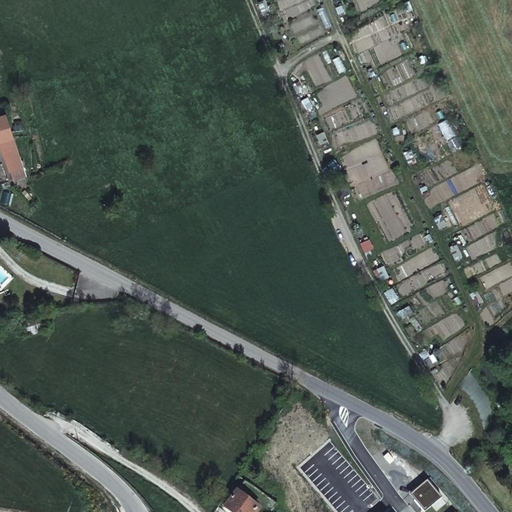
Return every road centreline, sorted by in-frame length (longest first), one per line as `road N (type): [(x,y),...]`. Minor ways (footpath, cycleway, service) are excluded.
road 1 (track): [(250,0),(388,314),(453,415),(439,450)]
road 2 (tertiary): [(377,415),(0,220)]
road 3 (tertiary): [(142,511),(0,393)]
road 4 (unknown): [(199,511),(82,432),(43,427)]
road 5 (tertiary): [(487,511),(439,450),(377,415)]
